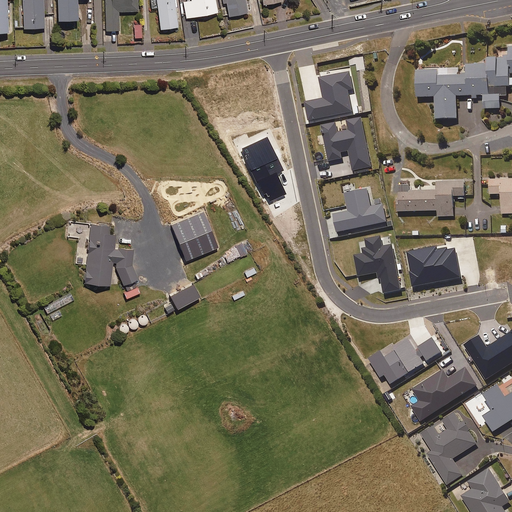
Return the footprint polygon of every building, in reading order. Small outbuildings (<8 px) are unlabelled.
[(42,0),(21,0),(23,29),(44,28),(42,0)] [(56,0),(58,20),(78,20),(77,0),(56,0)] [(104,0),(105,31),(119,30),(118,11),(138,10),(137,0),(104,0)] [(173,0),(156,0),(160,29),(177,27),(173,0)] [(191,0),(183,2),(186,18),(218,12),(215,0),(191,0)] [(245,0),(222,0),(223,3),(226,3),(229,16),(248,13),(245,0)] [(510,87),(511,87),(511,79),(511,74),(510,58),(488,59),(488,65),(467,66),(467,76),(459,76),(459,70),(417,71),(418,98),(436,98),(437,120),(458,120),(457,97),(485,96),(486,110),(502,110),(501,97),(508,97),(508,88),(510,87)] [(354,90),(350,72),(320,78),(324,99),(305,102),(309,121),(353,113),(349,91),(354,90)] [(371,156),(363,115),(315,124),(323,165),(345,161),(348,175),(382,168),(379,154),(371,156)] [(511,180),(490,181),(490,195),(503,195),(503,214),(511,214),(511,180)] [(466,198),(465,182),(436,183),(437,191),(410,192),(409,186),(399,186),(400,213),(438,212),(438,218),(455,217),(454,199),(466,198)] [(360,188),(359,184),(343,187),(348,212),(334,215),(338,233),(387,223),(384,205),(372,208),(367,186),(360,188)] [(119,226),(93,223),(86,279),(112,282),(119,226)] [(381,237),(365,240),(367,248),(364,249),(365,255),(355,256),(359,277),(379,274),(383,295),(401,291),(393,246),(383,248),(381,237)] [(243,243),(234,247),(239,258),(248,254),(243,243)] [(436,252),(435,248),(407,253),(413,287),(461,279),(456,248),(436,252)] [(176,309),(199,297),(192,284),(169,296),(173,303),(164,308),(167,314),(176,309)] [(139,292),(137,287),(124,293),(126,298),(139,292)] [(511,394),(507,398),(499,387),(485,396),(495,411),(484,418),(494,433),(511,421),(511,394)] [(462,423),(456,414),(443,422),(448,431),(440,436),(435,427),(422,436),(430,450),(426,452),(447,487),(464,476),(454,460),(478,445),(464,422),(462,423)] [(511,503),(490,469),(469,482),(473,490),(462,497),(471,511),(506,511),(504,507),(511,503)]
